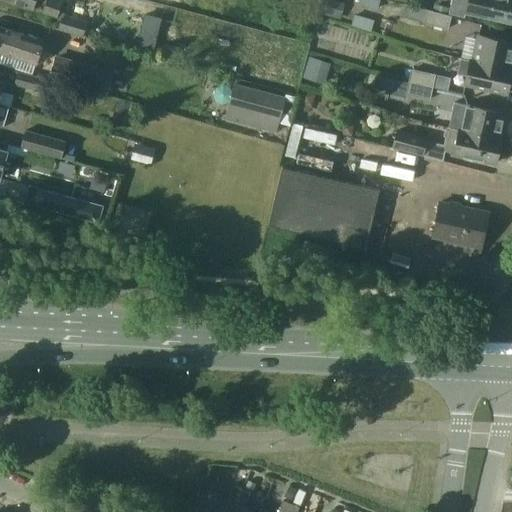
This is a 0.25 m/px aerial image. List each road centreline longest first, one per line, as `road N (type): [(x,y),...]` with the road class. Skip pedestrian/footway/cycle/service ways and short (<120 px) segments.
road 1 (primary): [(467,344),(0,318)]
road 2 (primary): [(0,357),(464,372)]
road 3 (residential): [(464,372),(448,511)]
road 4 (residential): [(482,511),(511,395)]
